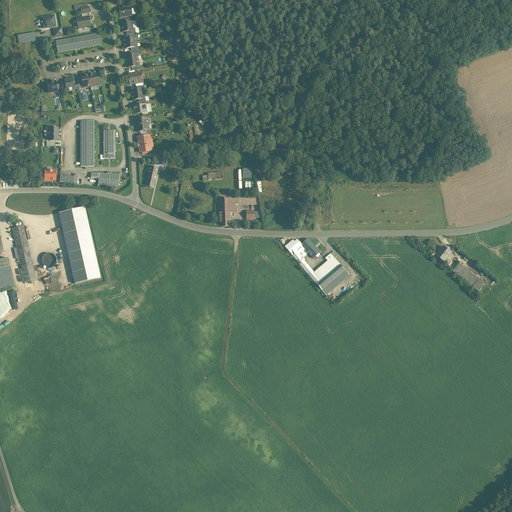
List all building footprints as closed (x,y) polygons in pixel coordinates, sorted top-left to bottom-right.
[(123,9),(119,9),(120,17),(132,16),(131,8),(123,9)] [(54,16),(41,18),(43,28),(55,27),(54,16)] [(89,17),(77,19),(79,29),(91,27),(89,17)] [(131,22),(121,23),(122,32),(126,32),(133,31),(132,29),(131,22)] [(62,28),(54,30),(55,37),(63,35),(62,28)] [(17,35),(18,43),(35,41),(34,33),(17,35)] [(98,34),(56,42),(58,53),(101,46),(98,34)] [(129,38),(123,39),(125,49),(131,48),(137,47),(135,38),(135,37),(129,38)] [(129,75),(130,84),(135,83),(143,82),(141,73),(135,74),(129,75)] [(95,74),(88,75),(90,87),(97,86),(97,85),(96,78),(95,74)] [(88,75),(81,76),(82,81),(84,88),(90,87),(88,75)] [(74,78),(67,79),(67,80),(64,81),(65,82),(66,90),(67,92),(69,92),(72,91),(75,91),(74,86),(74,83),(75,83),(74,78)] [(54,82),(53,81),(50,82),(47,83),(49,93),(57,92),(58,92),(56,85),(56,81),(54,82)] [(137,90),(131,91),(132,100),(139,100),(144,99),(144,98),(143,89),(137,90)] [(137,106),(133,106),(134,114),(146,113),(145,105),(137,106)] [(94,121),(81,121),(81,167),(94,167),(94,121)] [(58,129),(49,129),(49,141),(46,141),(46,147),(55,147),(55,141),(58,141),(58,129)] [(115,138),(115,131),(104,131),(104,159),(115,159),(115,143),(118,143),(120,143),(120,141),(118,141),(118,138),(115,138)] [(139,138),(141,152),(142,152),(146,151),(147,154),(149,153),(149,151),(150,150),(150,145),(151,144),(150,138),(149,137),(148,137),(147,137),(139,138)] [(158,168),(150,167),(148,176),(156,178),(158,168)] [(56,171),(45,170),(45,180),(56,181),(56,171)] [(222,172),(211,173),(212,180),(227,178),(222,172)] [(120,175),(91,173),(91,178),(99,178),(98,185),(119,186),(120,175)] [(208,176),(193,177),(194,182),(212,180),(211,173),(208,174),(208,176)] [(156,178),(148,176),(146,186),(153,188),(156,178)] [(235,199),(219,200),(220,220),(230,219),(236,219),(235,199)] [(84,208),(60,214),(76,284),(100,279),(84,208)] [(220,220),(219,220),(220,227),(231,227),(230,219),(220,220)] [(24,225),(12,228),(16,248),(19,258),(24,283),(36,280),(24,225)] [(328,274),(321,281),(314,273),(303,260),(302,259),(308,253),(313,259),(316,256),(320,252),(307,239),(301,245),(297,240),(294,242),(293,241),(285,247),(294,258),(326,296),(338,286),(333,280),(333,281),(328,274)] [(451,253),(443,246),(443,247),(438,252),(435,255),(444,262),(449,266),(452,262),(447,258),(451,253)] [(56,263),(56,261),(56,258),(54,255),(52,254),(49,253),(46,254),(44,256),(43,258),(42,261),(43,264),(44,266),(47,267),(49,268),(52,267),(54,266),(56,263)] [(327,261),(314,273),(321,281),(328,274),(339,264),(333,257),(327,261)] [(8,258),(0,260),(0,288),(14,285),(8,258)] [(339,264),(328,274),(333,281),(333,280),(345,271),(339,264)] [(464,268),(459,264),(452,271),(458,276),(464,268)] [(479,280),(464,268),(458,276),(473,288),(479,280)] [(345,271),(333,280),(338,286),(349,276),(345,271)] [(361,271),(355,276),(363,284),(368,279),(361,271)]
